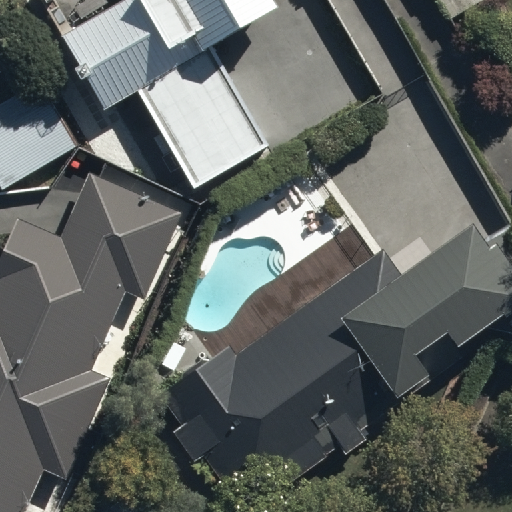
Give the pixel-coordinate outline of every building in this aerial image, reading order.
[(274,0),(120,0),(61,34),(104,109),(138,90),(194,186),(267,145),(210,47),(279,8),(274,0)] [(436,0),(448,20),(482,0),(436,0)] [(37,81),(0,103),(0,185),(4,192),(77,147),(37,81)] [(0,511),(27,511),(48,469),(56,473),(98,383),(83,376),(124,287),(137,293),(168,226),(88,189),(62,244),(14,221),(0,250),(0,511)] [(231,348),(163,398),(184,427),(175,433),(194,459),(203,452),(246,511),(249,511),(511,320),(511,264),(496,243),(491,247),(472,222),(403,273),(385,249),(237,357),(231,348)]
